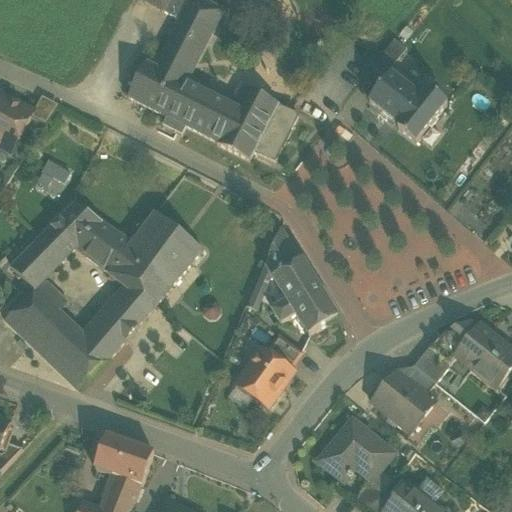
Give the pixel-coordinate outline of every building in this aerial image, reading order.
[(224,14),(196,0),(190,0),(179,23),(155,71),(146,66),(128,103),(218,148),(217,149),(250,166),(255,157),(275,167),(299,121),(278,111),(279,109),(240,90),(233,104),(190,82),(224,14)] [(165,16),(179,23),(190,0),(147,0),(144,7),(164,17),(165,16)] [(407,57),(393,46),(372,71),(387,83),(407,57)] [(423,107),(393,83),(372,110),(402,134),(400,137),(418,151),(448,113),(430,99),(423,107)] [(34,117),(0,99),(0,170),(3,172),(11,158),(12,158),(32,121),(34,117)] [(59,110),(43,101),(34,117),(32,121),(46,129),(59,110)] [(42,174),(65,187),(72,174),(49,161),(42,174)] [(100,181),(89,164),(75,173),(86,190),(100,181)] [(76,252),(108,277),(132,246),(75,207),(50,232),(76,252)] [(123,289),(154,313),(203,253),(156,216),(132,246),(108,277),(123,289)] [(12,271),(34,294),(43,285),(76,252),(50,232),(12,271)] [(274,284),(302,266),(281,232),(265,270),(274,284)] [(295,323),(308,345),(338,323),(303,266),(302,266),(274,284),(273,284),(286,307),(273,315),(282,330),(295,323)] [(5,325),(80,396),(110,362),(82,337),(59,316),(67,307),(43,285),(34,294),(5,325)] [(82,337),(110,362),(154,313),(123,289),(82,337)] [(455,361),(457,363),(496,394),(511,374),(511,355),(480,330),(478,333),(471,327),(453,336),(467,347),(455,361)] [(440,342),(430,354),(450,370),(457,363),(455,361),(467,347),(453,336),(440,342)] [(272,353),(293,368),(302,355),(280,340),(272,353)] [(430,354),(415,373),(435,389),(450,370),(430,354)] [(237,390),(268,412),(294,377),(263,355),(237,390)] [(415,373),(406,384),(427,400),(435,389),(415,373)] [(397,376),(371,408),(411,439),(436,407),(427,400),(406,384),(397,376)] [(10,428),(0,424),(0,456),(4,446),(10,428)] [(377,481),(395,458),(352,424),(318,467),(344,487),(360,467),(377,481)] [(99,511),(131,511),(132,511),(133,511),(141,490),(142,491),(154,457),(107,440),(95,473),(109,478),(99,511)] [(22,453),(4,446),(0,456),(0,475),(1,476),(22,453)] [(389,511),(437,511),(434,509),(444,497),(427,483),(417,496),(408,489),(389,511)]
